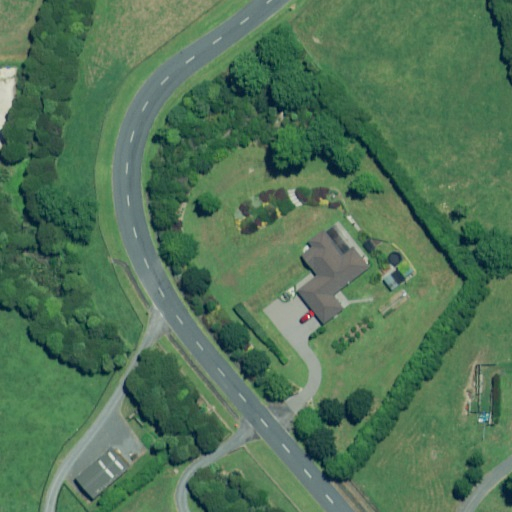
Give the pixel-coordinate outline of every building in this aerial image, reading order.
[(371,267),(355,246),(352,249),(335,227),(329,233),(326,230),(313,240),(317,246),(304,255),(319,275),(300,290),(326,324),(345,309),(334,296),(371,267)] [(401,285),(394,274),(385,279),(393,291),(401,285)] [(144,427),(154,417),(145,409),(136,418),(144,427)] [(112,447),(76,478),(96,501),(131,470),(112,447)] [(148,454),(141,447),(131,456),(138,464),(148,454)]
